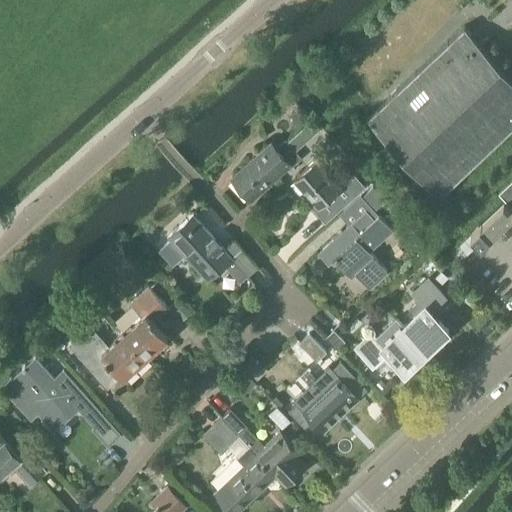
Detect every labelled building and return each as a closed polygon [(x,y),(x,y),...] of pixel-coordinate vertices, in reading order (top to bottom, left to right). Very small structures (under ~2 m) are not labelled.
[(464,25),(366,118),(439,196),(511,127),(511,76),(480,43),(478,45),(469,35),(471,33),(464,25)] [(231,178),(249,198),(288,162),(291,166),(300,158),(284,139),(275,147),(271,142),(231,178)] [(315,159),(294,178),(317,204),(313,208),(324,221),(363,186),(341,161),(336,166),(335,165),(334,166),(325,155),(317,162),(315,159)] [(511,178),(505,185),(496,194),(503,201),(470,233),(480,244),(511,213),(511,178)] [(365,210),(319,252),(328,262),(333,257),(350,276),(355,271),(370,287),(387,271),(372,255),(369,252),(394,229),(379,213),(373,218),(365,210)] [(173,264),(185,253),(207,278),(231,256),(247,274),(256,265),(240,248),(241,247),(234,238),(223,248),(193,213),(169,234),(171,237),(159,248),(173,264)] [(396,316),(395,318),(426,350),(448,329),(430,310),(444,296),(426,278),(410,294),(417,301),(409,309),(414,314),(404,324),(396,316)] [(124,331),(146,356),(167,336),(159,327),(164,323),(159,317),(168,309),(148,286),(129,303),(131,305),(114,321),(123,331),(124,331)] [(426,350),(395,318),(375,337),(370,332),(354,348),(370,365),(385,352),(404,371),(426,350)] [(124,331),(123,331),(109,344),(90,323),(68,343),(108,386),(122,374),(124,376),(146,356),(124,331)] [(298,342),(315,360),(324,351),(308,333),(298,342)] [(10,379),(3,385),(15,398),(22,405),(29,413),(35,407),(50,424),(75,402),(95,425),(92,427),(108,444),(119,433),(68,377),(62,370),(53,377),(35,357),(15,374),(10,379)] [(297,402),(288,410),(312,435),(320,426),(323,429),(367,388),(341,360),(329,372),(326,369),(295,399),(297,402)] [(230,407),(221,416),(238,434),(247,426),(248,425),(230,407)] [(221,416),(205,432),(222,450),(227,445),(238,434),(221,416)] [(247,426),(238,434),(249,445),(251,447),(256,452),(276,474),(275,475),(285,485),(306,465),(296,455),(299,452),(278,430),(264,444),(247,426)] [(0,473),(12,463),(29,482),(46,467),(22,440),(14,447),(0,430),(0,473)] [(244,463),(214,491),(233,511),(235,511),(275,475),(276,474),(256,452),(251,447),(249,445),(237,456),(244,463)] [(157,508),(152,511),(176,511),(184,505),(183,503),(185,501),(169,485),(167,487),(166,486),(150,502),(157,508)]
